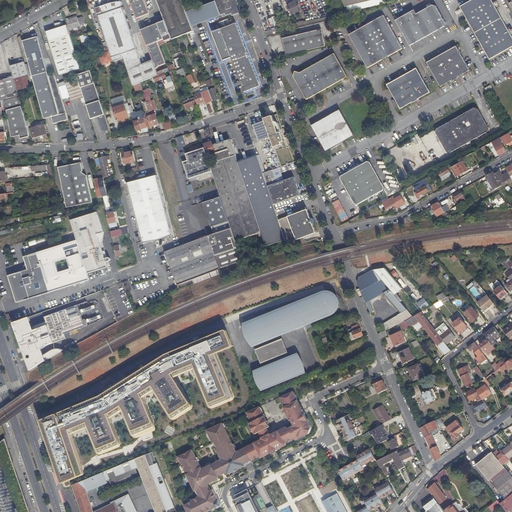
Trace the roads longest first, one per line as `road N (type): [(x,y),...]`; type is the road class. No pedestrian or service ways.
road 1 (residential): [(0,150),(177,133),(281,94)]
road 2 (residential): [(231,511),(227,486),(327,434),(318,395),(385,365)]
road 3 (residential): [(397,125),(372,78),(458,31),(483,77)]
road 4 (residential): [(511,154),(395,219),(333,235)]
road 5 (primary): [(57,511),(0,337)]
road 6 (residential): [(511,306),(443,362),(477,433)]
road 7 (residential): [(385,365),(333,235)]
road 8 (primary): [(0,390),(43,511)]
